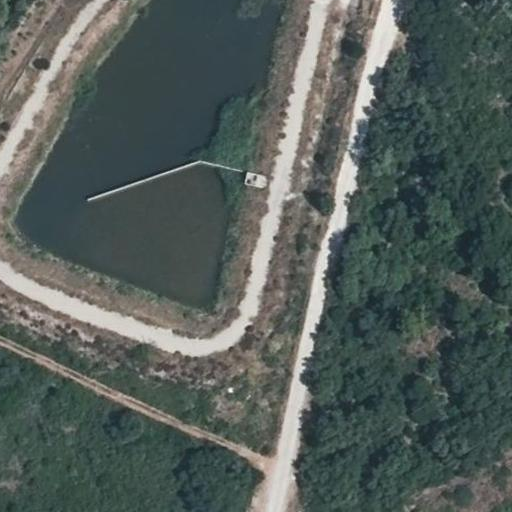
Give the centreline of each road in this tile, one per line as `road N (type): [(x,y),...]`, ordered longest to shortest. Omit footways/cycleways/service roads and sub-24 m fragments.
road 1 (track): [(278,511),(400,0)]
road 2 (track): [(286,470),(0,338)]
